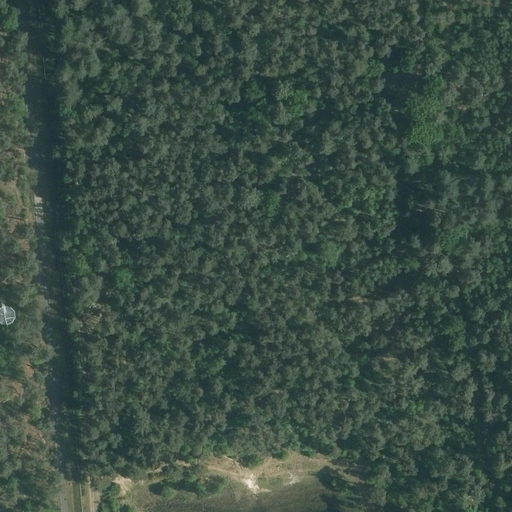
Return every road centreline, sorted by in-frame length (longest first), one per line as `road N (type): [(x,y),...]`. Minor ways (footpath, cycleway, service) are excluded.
road 1 (track): [(98,511),(59,43)]
road 2 (unknown): [(281,393),(255,263),(275,223),(226,0)]
